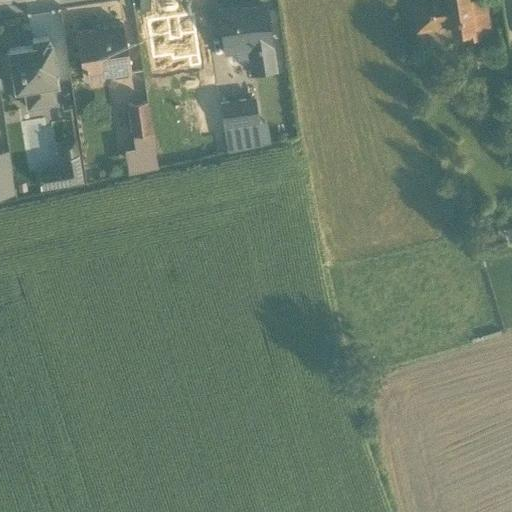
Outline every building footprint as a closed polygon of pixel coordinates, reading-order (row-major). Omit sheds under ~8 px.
[(414,0),(419,29),(449,25),(451,34),(473,31),(474,38),(493,35),(487,0),(473,0),(471,0),(470,0),(414,0)] [(276,73),(264,4),(241,8),(242,13),(219,17),(226,57),(245,53),(249,77),(276,73)] [(131,77),(122,26),(74,34),(82,81),(111,76),(112,80),(131,77)] [(47,43),(46,37),(30,40),(31,46),(4,50),(11,93),(22,91),(25,110),(55,105),(53,90),(58,89),(50,42),(47,43)] [(258,123),(254,99),(220,104),(223,128),(212,129),(216,153),(268,146),(265,122),(258,123)] [(156,168),(147,102),(127,105),(133,149),(124,150),(126,172),(156,168)] [(40,189),(84,182),(77,136),(58,139),(62,164),(37,168),(40,189)]
